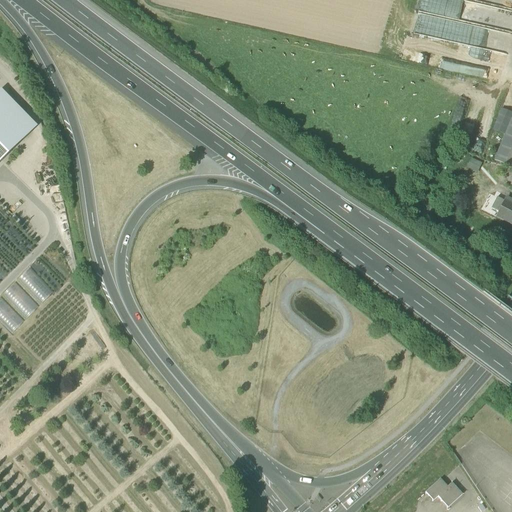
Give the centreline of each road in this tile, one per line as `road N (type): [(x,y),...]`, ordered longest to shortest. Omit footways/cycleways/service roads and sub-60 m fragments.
road 1 (motorway): [(0,2),(34,41),(71,115),(96,248),(122,316),(282,511)]
road 2 (motorway): [(511,339),(59,0)]
road 3 (motorway): [(260,460),(195,394),(133,313),(119,272),(125,236),(155,197),(199,182),(252,192),(332,234)]
road 4 (motorway): [(19,0),(332,234)]
road 5 (motorway): [(332,234),(511,368)]
road 6 (motorway): [(417,436),(330,482),(304,481),(260,460)]
road 7 (primary): [(417,436),(511,333)]
